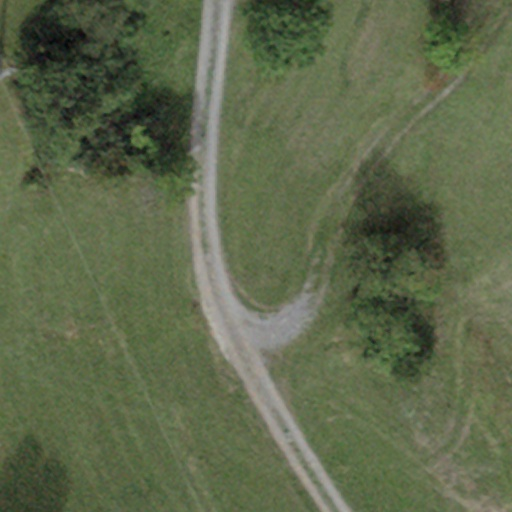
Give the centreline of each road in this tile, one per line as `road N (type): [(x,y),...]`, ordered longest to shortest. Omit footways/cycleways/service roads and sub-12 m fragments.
road 1 (track): [(215,0),(199,249),(265,403),(338,511)]
road 2 (track): [(235,334),(291,324),(375,162),(508,0)]
